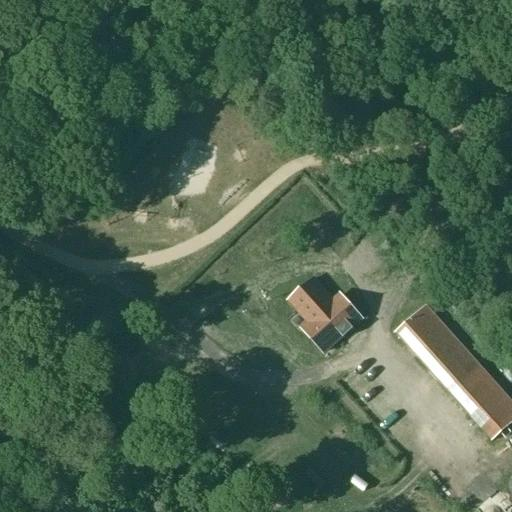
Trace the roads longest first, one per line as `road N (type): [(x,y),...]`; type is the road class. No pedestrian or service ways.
road 1 (track): [(0,225),(176,315),(297,266),(361,267)]
road 2 (track): [(241,292),(306,365),(368,348)]
road 3 (track): [(0,97),(106,0)]
